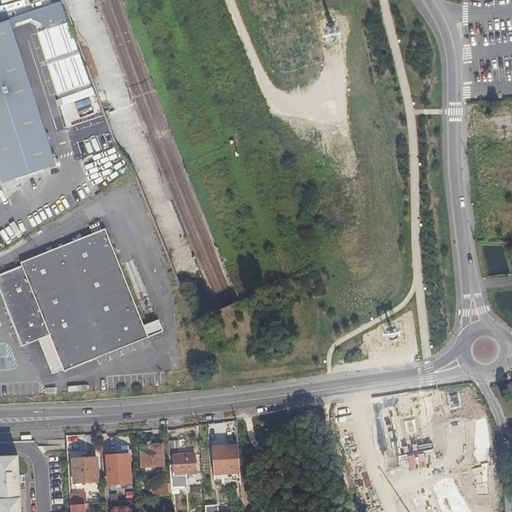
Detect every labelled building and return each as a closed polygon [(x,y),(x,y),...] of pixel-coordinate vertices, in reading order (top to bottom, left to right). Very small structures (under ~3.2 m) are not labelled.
[(10,19),(0,22),(0,174),(4,187),(58,169),(10,19)] [(0,273),(0,291),(6,307),(13,308),(25,340),(26,344),(27,344),(29,348),(31,351),(34,355),(38,358),(43,361),(49,364),(55,366),(62,367),(63,371),(96,358),(96,357),(148,337),(104,229),(20,262),(21,265),(0,273)] [(6,307),(22,345),(26,344),(25,340),(13,308),(6,307)] [(179,438),(170,438),(171,452),(176,452),(178,472),(199,470),(198,451),(180,452),(179,438)] [(165,463),(164,441),(142,443),(144,465),(165,463)] [(450,511),(443,501),(438,486),(432,450),(398,457),(410,507),(411,511),(450,511)] [(85,455),(75,456),(76,480),(78,480),(83,480),(99,479),(98,455),(89,455),(88,452),(84,452),(85,455)] [(132,477),(131,452),(121,453),(109,454),(110,479),(132,477)] [(19,455),(0,456),(0,511),(22,511),(20,480),(19,455)] [(172,492),(170,483),(154,486),(156,495),(172,492)] [(87,490),(72,491),(73,502),(88,501),(87,490)]
